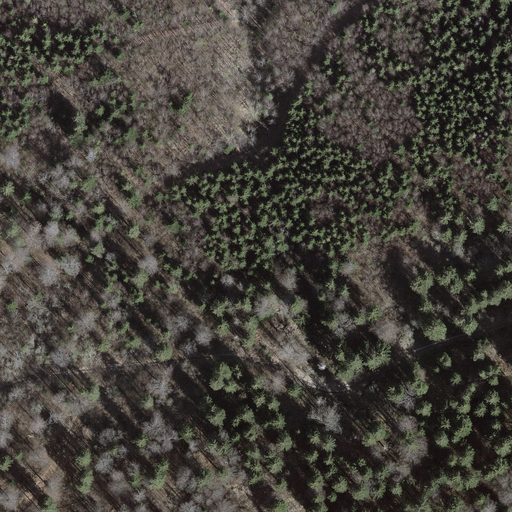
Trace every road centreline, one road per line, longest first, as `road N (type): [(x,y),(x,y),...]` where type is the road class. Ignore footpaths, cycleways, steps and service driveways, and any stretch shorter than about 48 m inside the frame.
road 1 (track): [(0,387),(49,374),(230,355),(332,390),(511,322)]
road 2 (track): [(369,0),(314,59),(264,144),(184,173),(152,194),(18,380)]
road 3 (track): [(0,93),(53,84),(153,37),(256,20),(277,0)]
road 4 (track): [(390,364),(511,248)]
